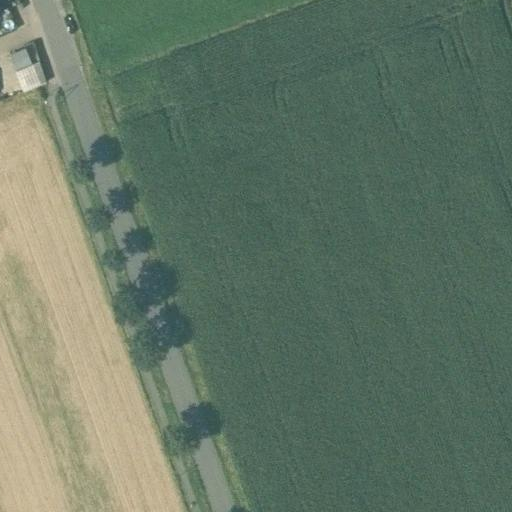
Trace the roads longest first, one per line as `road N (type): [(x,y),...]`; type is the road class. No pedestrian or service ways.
road 1 (unclassified): [(225,511),(128,237)]
road 2 (residential): [(128,237),(52,24)]
